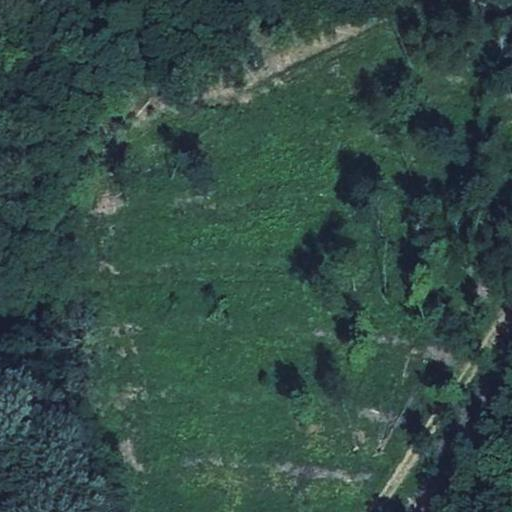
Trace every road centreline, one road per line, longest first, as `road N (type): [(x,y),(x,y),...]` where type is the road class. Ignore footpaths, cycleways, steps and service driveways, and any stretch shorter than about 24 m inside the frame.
road 1 (track): [(37,406),(92,273),(57,142),(0,27)]
road 2 (track): [(495,511),(511,272)]
road 3 (track): [(65,511),(37,406),(0,380)]
